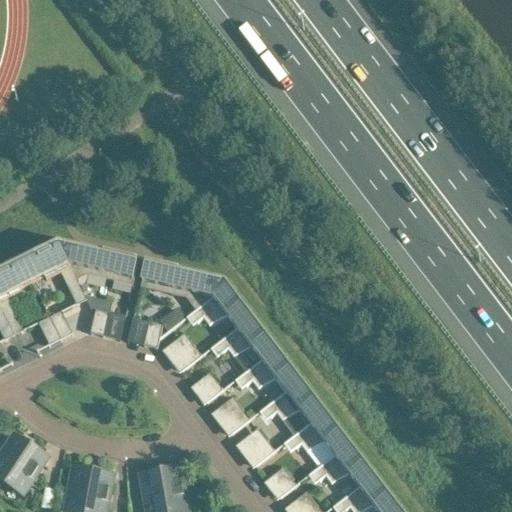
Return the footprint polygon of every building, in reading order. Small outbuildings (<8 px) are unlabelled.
[(87,303),(77,283),(76,283),(59,247),(23,265),(33,285),(45,279),(46,283),(64,274),(74,296),(72,297),(77,308),(80,307),(79,304),(84,301),(86,304),(87,303)] [(138,265),(59,247),(76,283),(77,283),(88,277),(102,281),(103,275),(134,283),(138,265)] [(21,291),(33,285),(23,265),(0,275),(0,308),(14,336),(20,333),(21,335),(24,334),(19,323),(16,325),(5,303),(23,294),(21,291)] [(225,285),(146,267),(142,284),(173,292),(172,297),(186,300),(196,313),(212,300),(225,285)] [(237,332),(252,320),(226,286),(225,285),(212,300),(196,313),(191,317),(198,325),(204,321),(210,329),(227,319),(237,332)] [(7,339),(14,336),(0,308),(0,325),(3,331),(0,332),(5,343),(8,342),(7,339)] [(91,336),(104,339),(110,316),(96,313),(91,336)] [(50,320),(61,343),(74,337),(73,336),(73,337),(62,314),(50,320)] [(49,349),(61,343),(50,320),(38,326),(49,348),(49,349)] [(261,363),(277,352),(252,320),(237,332),(216,348),(222,357),(228,353),(234,360),(251,351),(261,363)] [(144,349),(158,352),(163,329),(149,325),(144,349)] [(174,363),(183,374),(202,360),(193,349),(174,363)] [(286,395),(301,383),(277,352),(261,363),(240,380),(247,389),(253,384),(259,392),(276,383),(286,395)] [(310,427),(325,415),(301,383),(286,395),(264,412),(271,420),(277,416),(283,424),(300,414),(310,427)] [(217,399),(212,393),(203,400),(208,406),(217,399)] [(251,423),(242,412),(223,426),(232,438),(251,423)] [(335,459),(350,447),(325,415),(310,427),(289,443),(295,452),(301,448),(307,455),(325,446),(335,459)] [(0,459),(0,480),(19,493),(20,493),(23,496),(26,492),(45,465),(44,465),(47,461),(43,458),(18,441),(14,439),(12,443),(11,443),(0,459)] [(275,455),(266,444),(248,458),(256,469),(275,455)] [(359,490),(374,478),(350,447),(335,459),(313,475),(320,484),(326,479),(332,487),(349,478),(359,490)] [(65,511),(106,511),(112,484),(113,479),(108,478),(78,472),(78,473),(74,472),(73,476),(65,511)] [(147,511),(187,511),(187,509),(182,476),(181,476),(180,472),(176,473),(176,472),(146,478),(142,479),(142,483),(147,511)] [(375,511),(396,511),(399,510),(374,478),(359,490),(338,507),(341,511),(348,511),(350,511),(351,511),(368,511),(374,509),(375,511)] [(290,494),(286,488),(276,495),(281,501),(290,494)]
